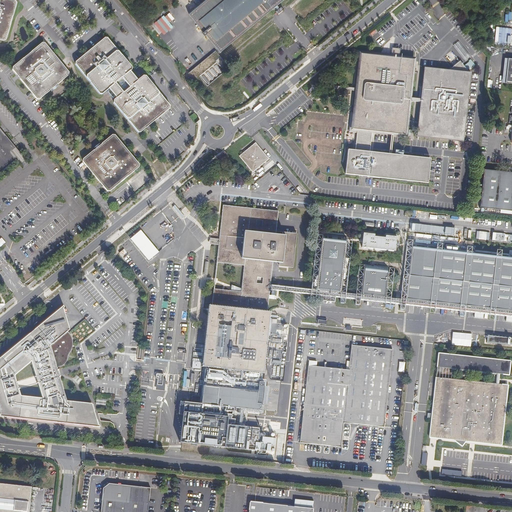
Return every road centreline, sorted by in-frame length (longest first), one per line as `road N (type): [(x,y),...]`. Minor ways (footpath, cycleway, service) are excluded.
road 1 (tertiary): [(70,452),(511,500)]
road 2 (tertiary): [(208,139),(173,180),(0,322)]
road 3 (tertiary): [(392,0),(250,114),(225,125)]
road 4 (unclassified): [(107,0),(209,122)]
